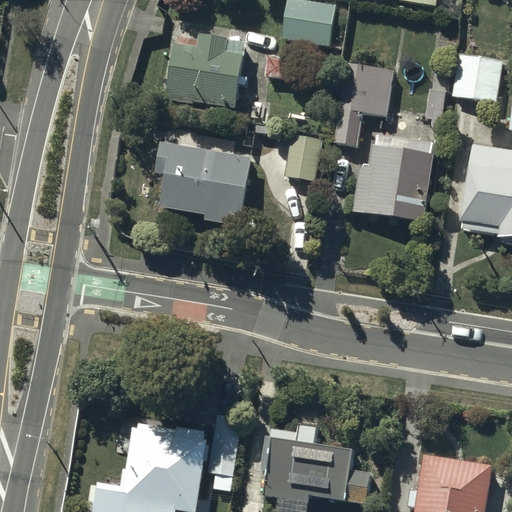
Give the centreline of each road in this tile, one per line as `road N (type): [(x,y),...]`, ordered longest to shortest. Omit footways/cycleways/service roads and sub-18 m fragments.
road 1 (residential): [(60,281),(511,365)]
road 2 (tertiary): [(8,272),(60,49),(88,0)]
road 3 (tertiary): [(106,0),(60,281)]
road 4 (tertiary): [(60,281),(38,399),(2,511)]
